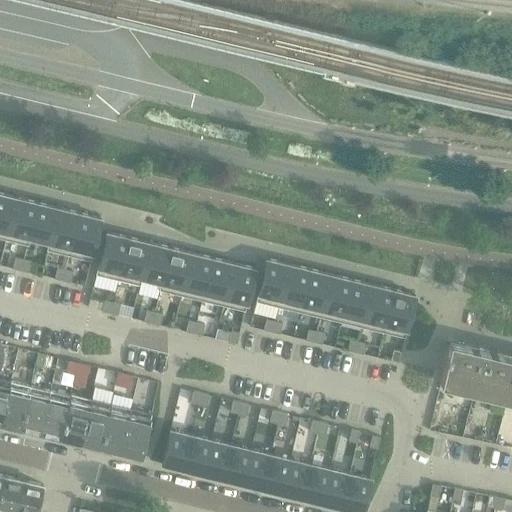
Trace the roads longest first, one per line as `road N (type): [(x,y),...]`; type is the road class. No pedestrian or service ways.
road 1 (secondary): [(511,162),(287,125),(0,56)]
road 2 (secondary): [(0,102),(275,168),(511,207)]
road 3 (residential): [(0,305),(87,320),(411,406),(400,473)]
road 4 (residential): [(252,511),(71,467)]
